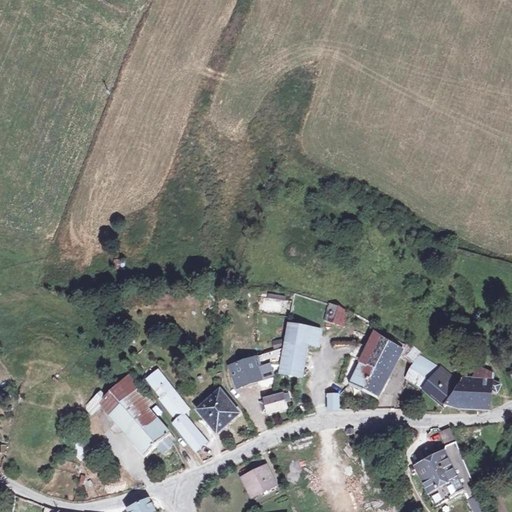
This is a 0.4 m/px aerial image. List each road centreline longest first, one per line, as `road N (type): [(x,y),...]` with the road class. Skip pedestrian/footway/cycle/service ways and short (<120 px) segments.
road 1 (tertiary): [(179,485),(327,419),(476,417),(511,409)]
road 2 (tertiary): [(179,485),(72,506),(0,470)]
